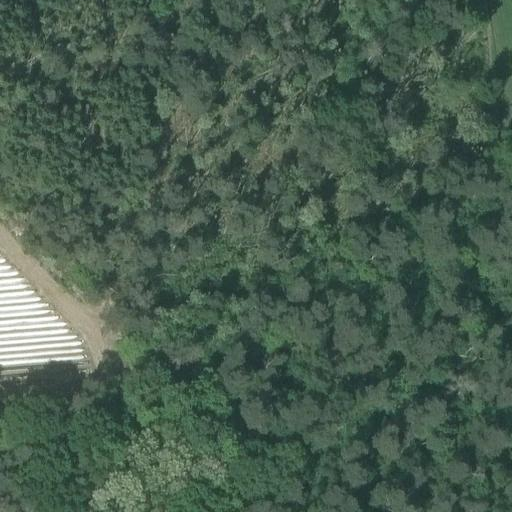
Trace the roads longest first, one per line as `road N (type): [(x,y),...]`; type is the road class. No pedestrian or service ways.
road 1 (track): [(476,0),(493,155),(511,178)]
road 2 (track): [(280,511),(167,394)]
